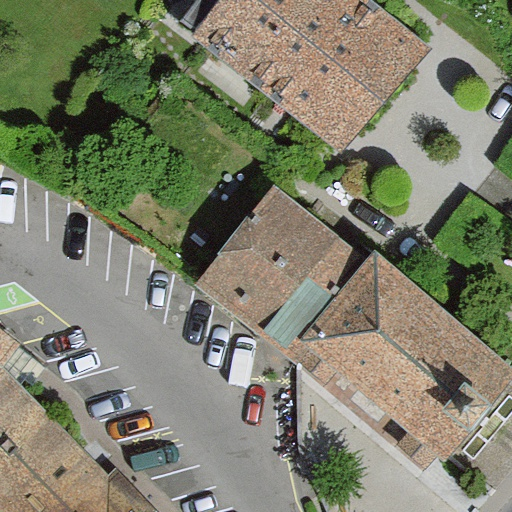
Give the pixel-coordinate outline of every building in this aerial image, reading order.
[(416,43),(359,0),(235,0),(206,39),(335,138),(416,43)] [(314,222),(273,193),(203,283),(301,359),(315,341),(365,273),(308,230),(314,222)] [(511,363),(381,254),(365,273),(315,341),(451,455),(470,432),(445,409),(468,380),(492,401),(511,377),(511,363)] [(0,346),(8,336),(0,330),(0,470),(39,511),(153,511),(121,474),(111,482),(0,368),(0,346)] [(445,409),(470,432),(492,401),(468,380),(445,409)]
